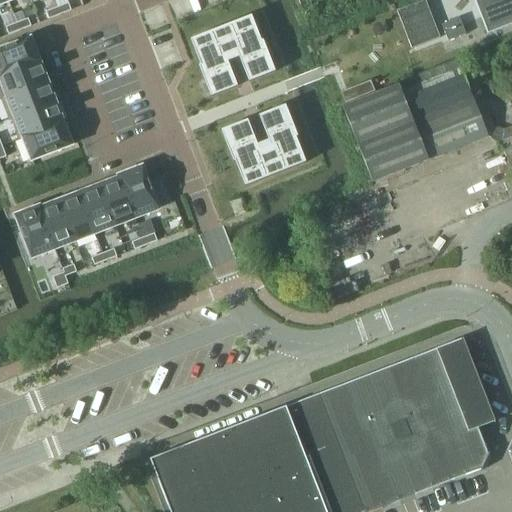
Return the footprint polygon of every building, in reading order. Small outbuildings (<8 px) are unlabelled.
[(511,0),(474,0),(488,34),(511,25),(511,0)] [(402,10),(397,12),(397,14),(411,50),(440,39),(425,1),(406,8),(402,10)] [(68,4),(57,8),(60,15),(71,11),(68,4)] [(57,8),(46,12),(49,19),(60,15),(57,8)] [(262,41),(252,16),(190,40),(200,65),(199,66),(211,98),(238,87),(227,57),(237,53),(249,83),(276,72),(264,41),(262,41)] [(28,19),(17,23),(20,31),(31,27),(28,19)] [(17,23),(6,28),(9,35),(20,31),(17,23)] [(32,37),(0,49),(0,74),(40,59),(32,37)] [(40,59),(0,74),(0,96),(1,99),(49,81),(40,59)] [(488,137),(485,130),(461,68),(402,92),(399,85),(344,107),(374,182),(488,137)] [(49,81),(1,99),(9,120),(14,118),(14,119),(57,103),(49,81)] [(57,103),(14,119),(22,141),(65,124),(57,103)] [(235,162),(245,187),(307,163),(297,138),(298,137),(286,105),(259,116),(271,146),(260,150),(248,120),(221,131),(233,163),(235,162)] [(65,124),(22,141),(31,163),(74,146),(65,124)] [(511,139),(502,144),(511,167),(511,139)] [(143,166),(122,174),(139,219),(161,211),(160,208),(171,203),(161,179),(150,183),(143,166)] [(117,177),(101,184),(118,227),(139,219),(122,174),(117,176),(117,177)] [(101,184),(79,192),(96,236),(118,227),(101,184)] [(79,192),(58,200),(75,244),(96,236),(79,192)] [(40,205),(35,206),(53,252),(75,244),(58,200),(41,207),(40,205)] [(35,206),(14,215),(31,261),(53,252),(35,206)] [(154,234),(143,239),(146,246),(157,241),(154,234)] [(143,239),(132,243),(135,250),(146,246),(143,239)] [(114,250),(103,254),(105,261),(117,257),(114,250)] [(103,254),(92,258),(94,266),(105,261),(103,254)] [(74,265),(63,270),(64,273),(66,276),(76,272),(74,265)] [(64,273),(53,277),(57,288),(68,284),(67,282),(65,277),(66,276),(64,273)] [(478,428),(496,422),(464,340),(319,396),(150,460),(170,511),(370,511),(481,469),(484,471),(491,454),(488,453),(478,428)]
